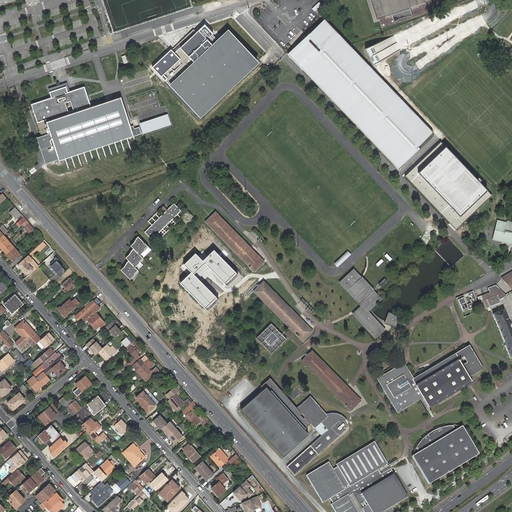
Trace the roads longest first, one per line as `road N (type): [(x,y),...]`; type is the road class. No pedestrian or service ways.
road 1 (tertiary): [(0,169),(304,511)]
road 2 (unclassified): [(0,83),(254,0)]
road 3 (residential): [(87,361),(219,511)]
road 4 (residential): [(87,361),(0,262)]
